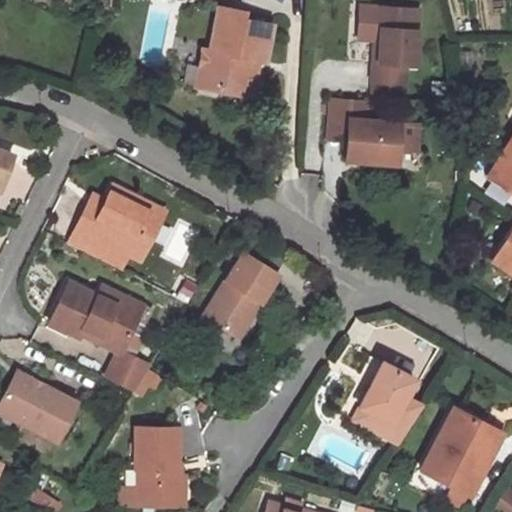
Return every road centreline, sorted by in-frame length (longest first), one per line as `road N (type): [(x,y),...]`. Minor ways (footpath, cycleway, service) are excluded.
road 1 (residential): [(82,113),(357,269)]
road 2 (residential): [(357,269),(227,489)]
road 3 (residential): [(82,113),(0,286)]
road 4 (residential): [(357,269),(511,361)]
